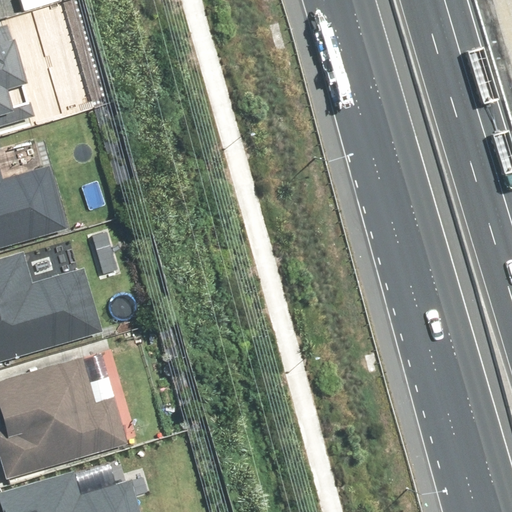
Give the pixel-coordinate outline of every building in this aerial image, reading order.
[(0,107),(8,105),(1,82),(20,77),(7,32),(0,33),(0,107)] [(0,245),(61,226),(42,167),(0,181),(0,245)] [(23,250),(0,256),(0,362),(100,333),(80,264),(31,278),(23,250)] [(77,355),(0,380),(0,424),(4,435),(0,435),(0,479),(1,482),(123,442),(108,397),(92,402),(77,355)] [(74,472),(0,495),(0,511),(139,511),(130,479),(81,495),(74,472)]
